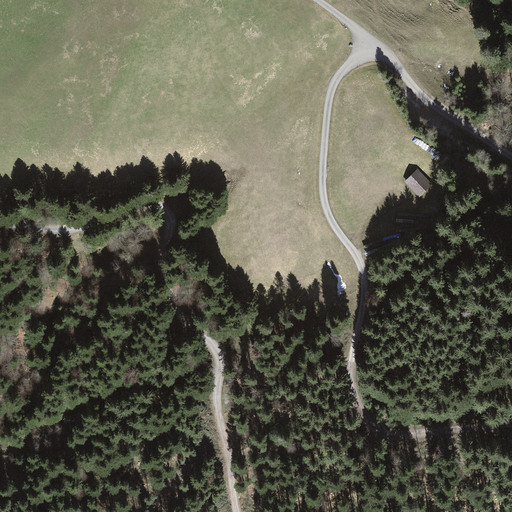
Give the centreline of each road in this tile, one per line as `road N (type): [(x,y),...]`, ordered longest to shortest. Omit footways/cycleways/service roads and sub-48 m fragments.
road 1 (track): [(373,41),(332,87),(322,174),(330,217),(364,271),(352,371),(366,421),(382,432),(511,422)]
road 2 (track): [(0,228),(70,233),(145,209),(165,218),(165,272),(219,367),(227,437),(256,511)]
road 3 (unclassified): [(511,155),(436,104),(373,41)]
